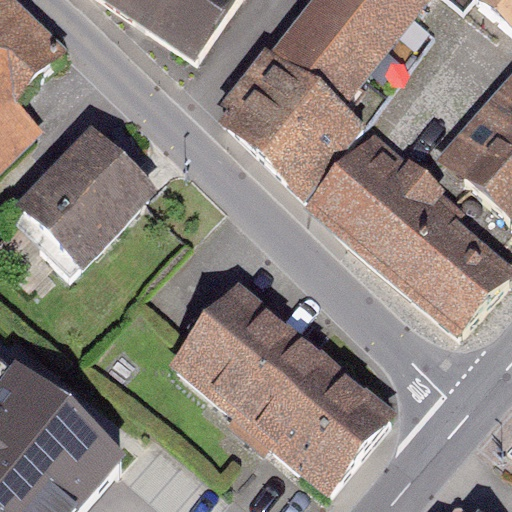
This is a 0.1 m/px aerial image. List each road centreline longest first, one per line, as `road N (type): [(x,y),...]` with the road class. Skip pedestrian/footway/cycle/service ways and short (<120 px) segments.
road 1 (residential): [(43,0),(264,226),(471,414)]
road 2 (tertiary): [(471,414),(387,511)]
